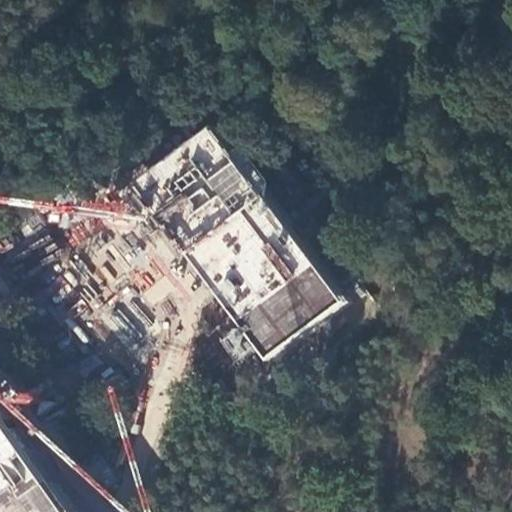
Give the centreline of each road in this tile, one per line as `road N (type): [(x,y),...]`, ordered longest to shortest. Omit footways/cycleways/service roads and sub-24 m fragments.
road 1 (residential): [(0,308),(127,217),(195,304)]
road 2 (residential): [(195,304),(98,493)]
road 3 (residential): [(98,493),(0,340)]
